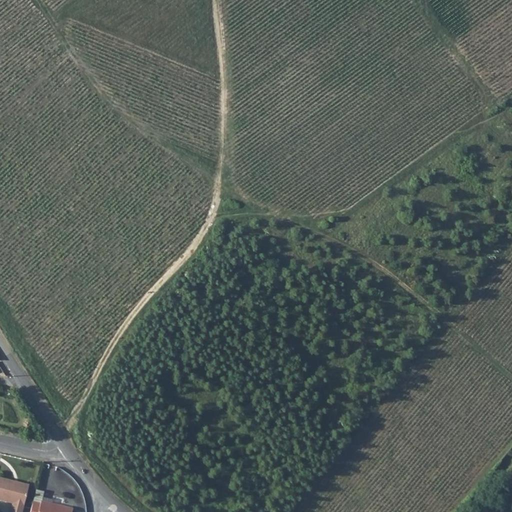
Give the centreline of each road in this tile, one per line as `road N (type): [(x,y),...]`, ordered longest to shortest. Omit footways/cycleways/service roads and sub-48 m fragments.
road 1 (track): [(214,0),(219,77),(208,231),(118,336),(58,438)]
road 2 (track): [(208,231),(229,216),(264,216),(325,238),(376,266),(511,376)]
road 3 (residential): [(64,446),(0,344)]
